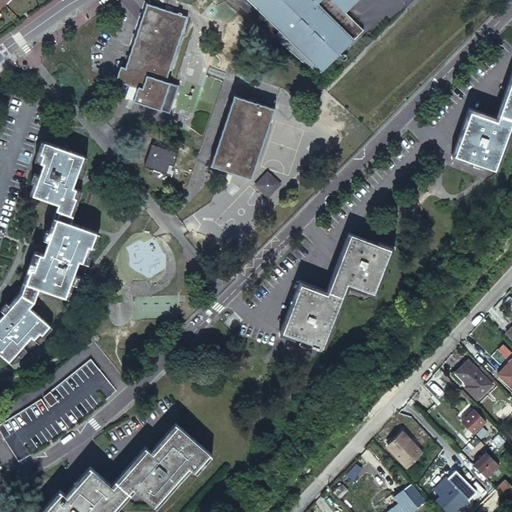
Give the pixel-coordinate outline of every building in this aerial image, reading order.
[(168,60),(179,0),(139,0),(128,52),(126,52),(124,65),(141,69),(138,81),(174,89),(180,62),(168,60)] [(248,0),(277,28),(280,25),(286,31),(283,34),(286,37),(281,42),(308,67),(312,63),(317,68),(358,26),(340,8),(347,0),(248,0)] [(235,65),(220,137),(260,145),(275,72),(235,64),(235,65)] [(467,110),(452,154),(492,169),(511,112),(511,70),(495,119),(467,110)] [(178,154),(179,146),(185,146),(187,134),(161,129),(156,149),(178,154)] [(64,323),(47,309),(53,302),(54,297),(53,286),(92,290),(99,261),(104,254),(107,239),(110,239),(112,222),(79,215),(81,209),(78,208),(82,190),(79,188),(80,180),(75,179),(81,147),(40,139),(37,149),(40,150),(37,160),(40,161),(34,191),(61,197),(59,204),(63,206),(53,249),(51,246),(48,256),(45,257),(36,296),(14,322),(10,320),(0,331),(0,339),(6,345),(9,342),(13,345),(15,346),(12,350),(28,364),(51,340),(54,342),(58,336),(61,338),(69,328),(64,323)] [(266,171),(253,184),(267,197),(279,183),(266,171)] [(345,236),(327,295),(296,287),(281,338),(323,350),(342,285),(372,292),(385,247),(345,236)] [(511,324),(503,334),(511,342),(511,324)] [(502,343),(491,356),(500,364),(511,352),(502,343)] [(511,357),(496,373),(511,390),(511,357)] [(468,358),(454,372),(465,384),(463,387),(477,401),(494,384),(468,358)] [(471,409),(460,420),(472,432),(483,421),(471,409)] [(195,467),(209,451),(176,422),(151,450),(147,448),(114,486),(91,467),(67,494),(61,490),(41,511),(98,511),(102,507),(107,511),(109,511),(134,484),(156,503),(190,464),(195,467)] [(401,434),(386,448),(406,468),(421,454),(401,434)] [(483,453),(472,464),(476,469),(485,478),(496,467),(483,453)] [(475,491),(453,470),(445,478),(451,484),(440,497),(455,511),(475,491)] [(502,494),(511,489),(505,480),(496,485),(502,494)] [(408,485),(394,498),(397,502),(388,511),(408,511),(421,499),(408,485)]
